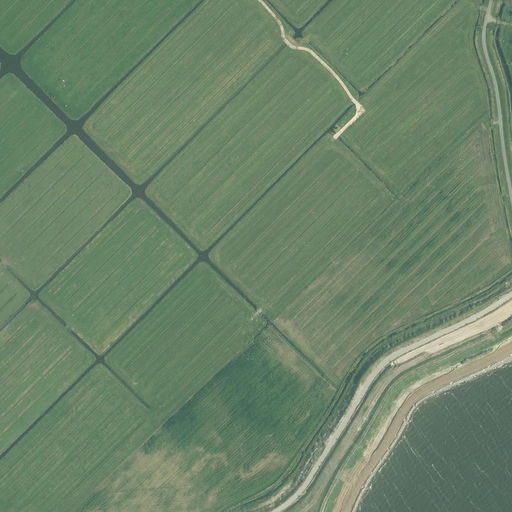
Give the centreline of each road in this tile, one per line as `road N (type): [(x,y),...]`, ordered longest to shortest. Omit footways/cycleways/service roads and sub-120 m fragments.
road 1 (tertiary): [(276,511),(301,491),(378,369),(511,295)]
road 2 (unclassified): [(511,202),(483,44),(491,0)]
road 3 (track): [(332,140),(361,110),(309,50),(291,47),(256,0)]
